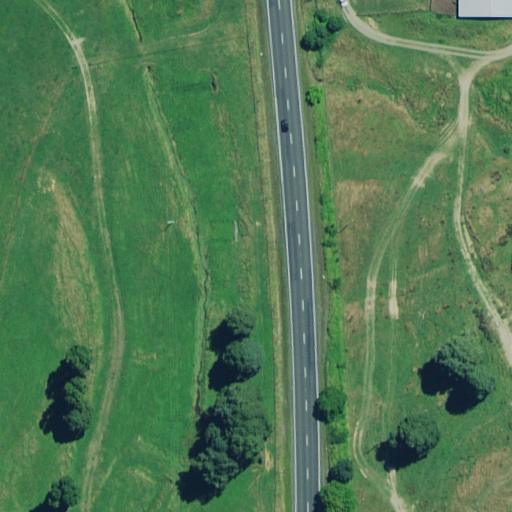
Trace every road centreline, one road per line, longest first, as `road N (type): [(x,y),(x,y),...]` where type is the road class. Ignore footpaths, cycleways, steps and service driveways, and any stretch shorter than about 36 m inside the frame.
road 1 (track): [(32,0),(67,25),(82,52),(101,226),(124,309),(121,379),(88,511)]
road 2 (trunk): [(308,511),(296,194),(278,0)]
road 3 (track): [(475,164),(441,178),(418,221),(403,289),(387,424),(407,511)]
road 4 (track): [(468,68),(476,104),(466,227),(511,331)]
